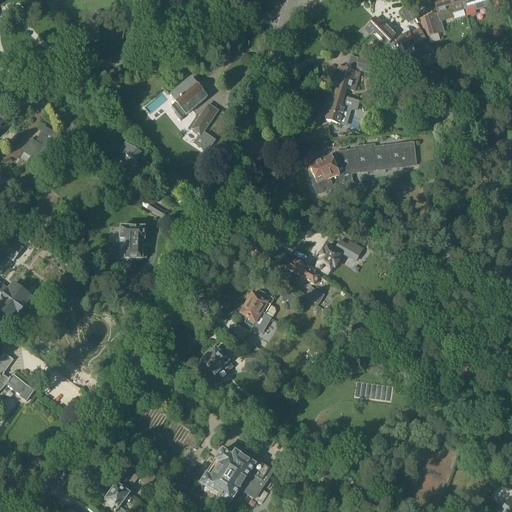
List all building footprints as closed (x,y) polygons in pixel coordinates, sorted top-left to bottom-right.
[(437,0),(432,1),(436,14),(432,16),(432,15),(426,17),(426,18),(420,19),(425,37),(442,32),(440,23),(452,19),(451,15),(464,11),(461,3),(461,2),(460,0),(437,0)] [(460,0),(461,2),(461,3),(464,11),(474,8),(475,12),(491,7),(488,0),(460,0)] [(492,0),(496,9),(502,8),(499,0),(492,0)] [(380,25),(374,20),(364,30),(370,36),(373,33),(387,46),(393,40),(396,43),(399,47),(401,46),(404,51),(412,46),(415,50),(426,43),(419,31),(409,36),(408,34),(397,40),(395,38),(396,37),(382,23),(380,25)] [(330,95),(342,98),(345,89),(353,92),(359,75),(358,74),(359,71),(372,75),(375,64),(358,59),(354,73),(341,69),(339,77),(336,76),(330,95)] [(169,96),(185,116),(206,99),(201,93),(202,92),(202,89),(199,86),(196,85),(195,86),(190,79),(169,96)] [(87,98),(89,98),(91,96),(82,87),(78,91),(80,93),(79,93),(81,95),(83,94),(87,98)] [(87,105),(82,101),(84,100),(78,94),(71,102),(77,107),(79,105),(83,109),(87,105)] [(339,125),(341,118),(344,108),(340,107),(342,98),(330,95),(325,112),(328,113),(325,121),(339,125)] [(200,138),(217,112),(207,106),(190,131),(200,138)] [(43,128),(35,143),(30,140),(22,154),(23,154),(20,160),(30,166),(33,160),(34,160),(29,169),(36,173),(58,136),(43,128)] [(328,128),(309,130),(311,143),(330,140),(328,128)] [(71,134),(68,137),(69,140),(71,142),(73,142),(78,147),(82,142),(78,139),(78,136),(81,132),(76,129),(73,133),(71,134)] [(140,176),(142,171),(142,170),(139,168),(139,167),(134,164),(141,154),(124,144),(118,153),(128,159),(121,171),(124,174),(122,177),(128,180),(130,177),(133,179),(135,174),(138,176),(140,176)] [(310,179),(317,195),(341,185),(345,196),(356,191),(352,181),(351,175),(415,167),(413,157),(412,146),(374,151),(373,148),(355,151),(355,153),(336,156),(330,159),(330,158),(308,167),(308,168),(308,170),(308,172),(310,172),(313,178),(310,179)] [(0,194),(0,215),(0,216),(11,212),(5,193),(0,194)] [(161,219),(164,214),(149,205),(146,210),(161,219)] [(397,221),(396,229),(404,230),(405,222),(397,221)] [(118,260),(123,260),(140,261),(141,260),(145,260),(145,252),(141,251),(141,241),(143,241),(143,229),(119,228),(119,240),(118,260)] [(24,250),(5,235),(0,241),(0,313),(14,323),(32,298),(13,284),(8,291),(0,284),(0,268),(8,258),(14,262),(24,250)] [(346,246),(339,242),(334,250),(328,246),(323,254),(323,253),(319,260),(319,261),(315,268),(319,270),(318,271),(321,272),(328,275),(332,267),(334,269),(338,262),(336,260),(340,253),(346,257),(351,249),(360,254),(362,249),(348,242),(346,246)] [(381,256),(393,261),(397,252),(385,247),(381,256)] [(319,277),(314,274),(293,262),(289,270),(314,285),(319,277)] [(324,296),(310,288),(304,298),(318,306),(324,296)] [(245,305),(260,314),(264,316),(269,306),(270,306),(273,300),(260,292),(256,299),(250,296),(245,305)] [(280,301),(293,309),(298,300),(286,292),(280,301)] [(254,325),(260,314),(245,305),(239,316),(246,320),(244,324),(251,328),(253,324),(254,325)] [(0,352),(10,340),(0,332),(0,352)] [(262,361),(266,355),(247,343),(243,349),(262,361)] [(201,364),(196,370),(212,387),(219,381),(214,376),(222,368),(227,373),(232,368),(221,358),(223,356),(219,352),(217,354),(214,351),(201,364)] [(0,391),(6,386),(7,386),(19,396),(19,397),(18,397),(18,398),(26,403),(27,402),(34,392),(29,388),(25,386),(22,383),(18,380),(14,377),(12,376),(9,380),(3,376),(3,375),(5,372),(11,363),(13,361),(4,354),(3,355),(0,359),(0,391)] [(258,361),(244,358),(244,359),(246,360),(245,364),(244,364),(244,365),(246,365),(244,370),(244,371),(255,374),(256,370),(263,372),(264,370),(270,371),(271,369),(258,361)] [(320,445),(327,440),(322,434),(316,439),(320,445)] [(201,493),(205,495),(208,494),(209,493),(229,506),(239,491),(262,506),(268,495),(258,489),(265,477),(268,479),(272,472),(256,462),(253,466),(234,454),(231,458),(221,452),(215,462),(214,461),(204,477),(205,478),(199,487),(201,488),(200,489),(201,493)] [(293,481),(296,476),(286,470),(283,475),(293,481)] [(147,473),(147,472),(143,477),(143,478),(139,483),(148,489),(155,478),(147,473)] [(115,485),(104,501),(107,503),(105,507),(111,511),(123,511),(119,508),(124,501),(128,504),(131,500),(127,496),(128,495),(115,485)] [(511,511),(511,500),(510,499),(500,511),(511,511)]
